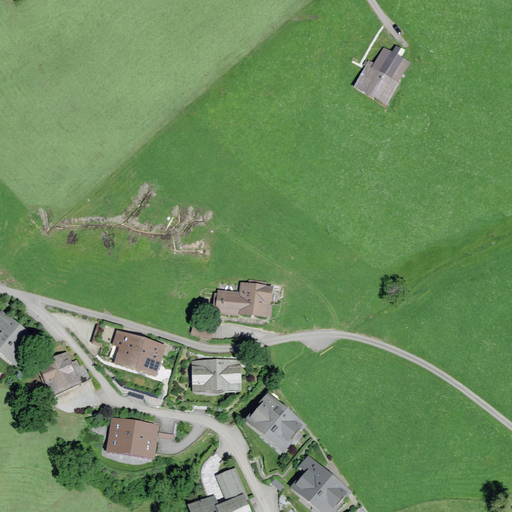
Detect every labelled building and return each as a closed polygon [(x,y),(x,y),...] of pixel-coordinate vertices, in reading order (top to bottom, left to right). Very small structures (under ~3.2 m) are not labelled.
[(384,75),(396,82),(407,64),(400,60),(405,52),(396,47),(392,55),(383,50),(374,66),(373,69),(384,75)] [(374,94),(384,75),(373,69),(374,66),(366,62),(364,66),(366,67),(357,85),(374,94)] [(384,75),(374,94),(389,102),(400,84),(396,82),(384,75)] [(250,286),(242,285),(241,295),(218,292),(218,295),(215,294),(213,312),(239,315),(239,312),(270,316),(271,306),(269,306),(271,288),(264,288),(264,283),(250,281),(250,286)] [(32,343),(3,319),(0,322),(0,348),(17,362),(32,343)] [(198,319),(194,334),(208,338),(212,323),(198,319)] [(141,344),(118,337),(115,349),(124,352),(121,361),(153,372),(160,350),(146,346),(144,344),(141,344)] [(43,369),(55,396),(91,379),(84,365),(81,367),(77,360),(67,365),(65,359),(43,369)] [(236,388),(235,363),(198,364),(198,389),(236,388)] [(273,405),(270,403),(254,422),(283,446),(299,427),(287,417),(289,413),(284,409),(275,403),(273,405)] [(150,454),(153,434),(174,437),(176,422),(155,419),(153,429),(116,424),(112,449),(150,454)] [(315,470),(299,489),(326,511),(328,511),(344,494),(315,470)] [(215,498),(193,506),(195,511),(248,511),(244,500),(245,500),(234,473),(221,478),(229,500),(231,500),(233,505),(220,510),(215,498)]
